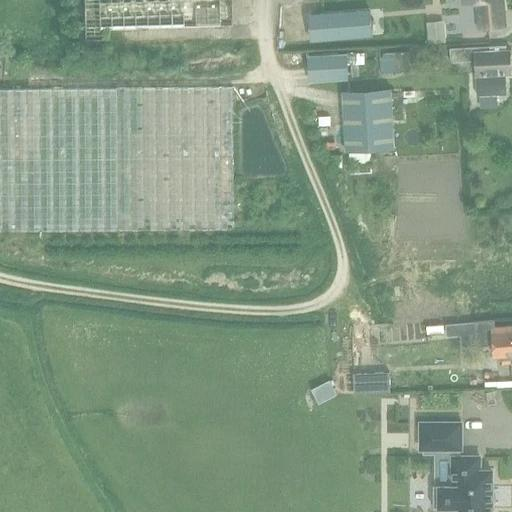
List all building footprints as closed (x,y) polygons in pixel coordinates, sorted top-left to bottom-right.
[(83,0),(85,41),(102,41),(101,30),(231,26),(230,0),(83,0)] [(479,29),(505,26),(503,0),(464,0),(465,2),(477,1),(479,29)] [(369,10),(309,15),(311,41),(371,35),(369,10)] [(435,20),(436,42),(445,42),(444,20),(435,20)] [(475,61),(476,76),(477,96),(507,94),(506,74),(511,73),(511,63),(511,50),(506,50),(506,46),(490,47),(490,46),(450,49),(451,62),(475,61)] [(409,52),(395,52),(386,53),(386,57),(380,57),(381,73),(410,72),(409,52)] [(347,80),(347,65),(351,65),(352,77),(359,77),(359,64),(365,64),(365,53),(346,55),(309,57),(310,81),(347,80)] [(0,231),(234,229),(234,182),(233,104),(233,87),(0,88),(0,231)] [(343,92),(346,152),(394,149),(391,89),(343,92)] [(329,116),(318,118),(320,126),(330,124),(329,116)] [(349,152),(351,174),(372,173),(371,151),(349,152)] [(342,155),(332,156),(333,168),(343,168),(342,155)] [(415,325),(382,327),(383,347),(416,345),(415,325)] [(511,326),(492,328),(493,335),(482,336),(483,346),(494,345),(495,357),(511,355),(511,330),(511,331),(511,326)] [(368,347),(367,328),(346,329),(347,347),(368,347)] [(389,372),(354,374),(355,393),(390,392),(389,372)] [(462,422),(422,422),(422,449),(462,449),(462,422)] [(462,456),(454,456),(454,486),(441,486),(440,507),(454,507),(453,511),(491,511),(491,503),(492,503),(492,490),(491,490),(491,470),(480,470),(480,456),(462,456)]
